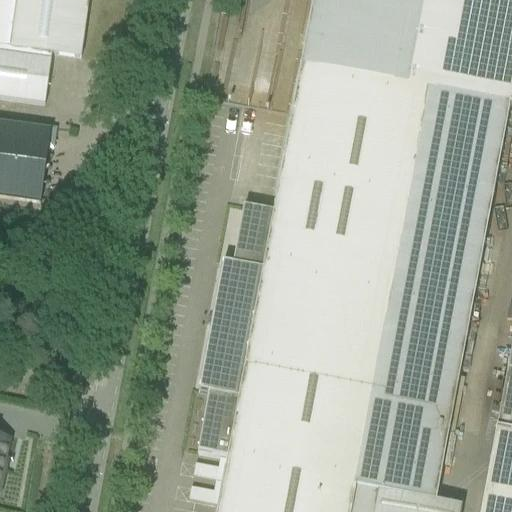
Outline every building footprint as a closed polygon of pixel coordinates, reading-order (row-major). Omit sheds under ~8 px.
[(0,0),(0,101),(43,108),(50,56),(80,60),(88,0),(91,0),(90,0),(0,0)] [(459,511),(433,506),(507,110),(508,105),(430,90),(408,86),(424,0),(312,0),(272,216),(242,210),(231,268),(221,266),(211,320),(207,319),(206,327),(210,327),(197,396),(207,398),(196,457),(226,462),(216,511),(459,511)] [(511,511),(511,0),(424,0),(408,86),(430,90),(508,105),(507,110),(511,111),(511,338),(479,511),(511,511)] [(49,134),(0,127),(0,199),(39,205),(49,134)] [(0,487),(3,474),(1,473),(8,442),(0,440),(0,487)]
